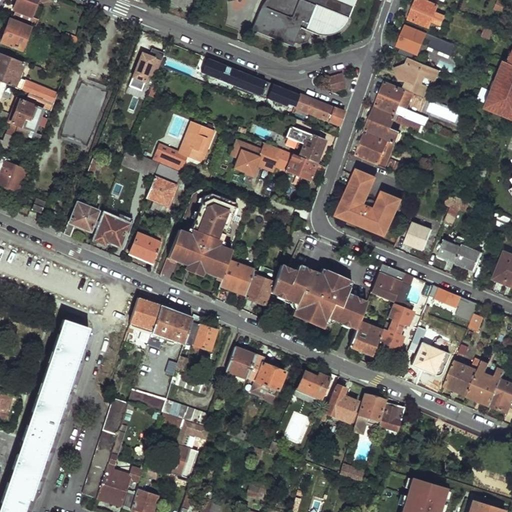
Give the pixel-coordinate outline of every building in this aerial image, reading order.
[(17,0),(14,9),(15,9),(13,15),(35,25),(38,18),(32,16),(36,5),(37,0),(17,0)] [(298,0),(298,1),(295,0),(266,0),(261,15),(258,13),(250,33),(292,50),(293,46),(299,48),(306,46),(310,35),(325,42),(336,41),(344,33),(355,0),(298,0)] [(425,0),(417,0),(410,19),(429,27),(432,21),(441,24),(445,16),(436,12),(439,6),(425,0)] [(436,12),(445,16),(448,8),(439,4),(439,6),(436,12)] [(36,5),(32,16),(38,18),(42,8),(36,5)] [(10,19),(1,41),(23,49),(31,27),(10,19)] [(407,26),(398,46),(418,54),(426,34),(407,26)] [(491,39),(492,30),(484,28),(483,38),(491,39)] [(66,31),(64,36),(68,38),(77,41),(79,36),(66,31)] [(68,38),(66,43),(75,46),(77,41),(68,38)] [(429,52),(452,58),(455,43),(432,38),(429,52)] [(157,57),(142,51),(132,78),(147,84),(150,74),(156,76),(162,61),(157,58),(157,57)] [(0,53),(0,80),(29,92),(26,99),(43,106),(43,107),(51,110),(60,87),(43,79),(40,85),(19,77),(24,64),(0,53)] [(261,95),(267,81),(208,58),(203,72),(261,95)] [(408,81),(405,88),(425,97),(428,90),(433,88),(431,81),(438,78),(441,71),(412,59),(410,63),(396,68),(399,78),(406,76),(408,81)] [(511,61),(509,60),(508,59),(507,61),(504,68),(500,78),(494,91),(493,93),(489,105),(511,114),(511,61)] [(341,74),(328,78),(333,92),(346,88),(341,74)] [(500,78),(498,77),(497,79),(494,78),(492,86),(493,87),(492,89),(494,91),(500,78)] [(386,82),(377,105),(405,116),(404,118),(407,119),(424,126),(427,120),(407,111),(414,94),(386,82)] [(78,84),(65,139),(91,145),(104,91),(78,84)] [(296,106),(301,95),(273,84),(268,98),(288,106),(289,104),(296,106)] [(489,105),(493,93),(491,92),(490,94),(488,94),(484,103),(489,105)] [(296,106),(295,109),(342,126),(347,111),(301,94),(301,95),(296,106)] [(20,100),(12,123),(16,125),(12,137),(37,148),(42,135),(34,132),(43,109),(20,100)] [(43,109),(34,132),(42,135),(51,112),(43,109)] [(375,109),(367,130),(387,138),(386,140),(388,141),(396,144),(401,132),(391,127),(395,117),(375,109)] [(399,117),(397,123),(421,133),(424,126),(407,119),(406,120),(399,117)] [(191,121),(178,153),(192,159),(196,151),(199,152),(205,138),(208,139),(212,130),(191,121)] [(304,145),(299,156),(317,163),(326,140),(290,125),(285,137),(304,145)] [(366,133),(357,155),(377,163),(377,164),(401,174),(403,168),(405,164),(390,158),(396,144),(388,141),(387,142),(366,133)] [(196,151),(192,159),(199,162),(208,139),(205,138),(199,152),(196,151)] [(0,139),(0,151),(6,154),(9,143),(0,139)] [(259,156),(262,149),(236,139),(229,157),(237,159),(233,169),(245,173),(245,175),(254,178),(258,169),(257,168),(257,167),(261,156),(259,156)] [(286,172),(292,154),(264,143),(262,149),(259,156),(261,156),(257,167),(274,173),(276,168),(286,172)] [(128,148),(122,163),(154,176),(159,163),(160,162),(128,148)] [(292,154),(286,172),(311,182),(316,168),(324,172),(326,166),(317,163),(299,156),(292,154)] [(0,155),(0,183),(0,184),(8,163),(10,160),(0,155)] [(92,156),(85,174),(91,176),(98,159),(92,156)] [(484,161),(478,178),(485,180),(491,164),(484,161)] [(8,163),(0,184),(19,191),(27,171),(8,163)] [(154,176),(147,196),(168,204),(180,172),(159,163),(154,176)] [(403,168),(401,174),(409,178),(411,172),(403,168)] [(342,210),(340,216),(382,231),(384,225),(387,226),(397,195),(380,189),(376,201),(379,202),(377,209),(358,202),(360,195),(363,196),(371,175),(354,169),(339,209),(342,210)] [(117,177),(105,207),(114,211),(116,207),(119,208),(129,182),(117,177)] [(67,220),(62,233),(72,237),(77,225),(91,231),(99,211),(96,210),(100,200),(87,195),(83,204),(76,201),(68,220),(67,220)] [(363,196),(360,195),(358,202),(377,209),(379,202),(376,201),(375,205),(362,200),(363,196)] [(455,196),(444,223),(453,226),(459,209),(461,210),(465,201),(455,196)] [(469,196),(467,201),(473,204),(475,198),(469,196)] [(36,198),(31,209),(40,213),(44,201),(36,198)] [(224,213),(226,210),(209,204),(202,207),(199,216),(196,223),(193,231),(189,229),(187,233),(176,229),(164,259),(166,260),(165,263),(171,265),(172,262),(182,266),(180,271),(199,278),(201,273),(213,277),(212,280),(217,282),(228,250),(216,246),(218,241),(214,240),(220,226),(220,224),(224,213)] [(492,212),(487,224),(496,228),(498,225),(507,229),(511,219),(492,212)] [(229,215),(224,213),(220,224),(226,226),(229,215)] [(107,216),(97,239),(106,243),(107,239),(121,245),(130,225),(107,216)] [(432,231),(413,223),(406,242),(424,250),(432,231)] [(225,228),(220,226),(214,240),(218,241),(220,242),(225,228)] [(139,231),(131,252),(154,261),(165,232),(160,231),(158,238),(139,231)] [(445,240),(439,255),(457,262),(463,247),(445,240)] [(463,247),(457,262),(478,271),(485,253),(464,245),(463,247)] [(511,255),(506,254),(496,279),(511,285),(511,255)] [(255,270),(229,261),(222,280),(219,289),(246,296),(255,270)] [(280,265),(271,290),(276,293),(276,295),(283,298),(284,296),(297,302),(292,314),(309,321),(325,277),(328,270),(323,268),(320,275),(299,266),(296,272),(280,265)] [(325,277),(309,321),(322,327),(327,315),(341,321),(340,323),(348,326),(349,323),(357,328),(360,321),(367,302),(348,293),(350,287),(353,280),(349,278),(328,270),(325,277)] [(379,272),(372,291),(395,300),(402,282),(402,281),(379,272)] [(402,281),(402,282),(411,286),(415,277),(406,273),(404,279),(402,281)] [(255,275),(247,298),(265,304),(273,282),(255,275)] [(383,330),(379,341),(399,349),(404,337),(399,335),(404,323),(408,325),(413,312),(409,310),(412,304),(405,301),(411,286),(402,282),(395,300),(383,330)] [(435,285),(431,295),(458,306),(461,296),(450,291),(435,285)] [(131,320),(131,321),(132,321),(137,323),(153,329),(160,307),(161,306),(139,298),(131,320)] [(153,329),(152,331),(185,344),(185,343),(193,318),(160,307),(153,329)] [(475,312),(469,326),(479,330),(484,316),(475,312)] [(193,318),(185,343),(209,351),(217,331),(199,325),(202,317),(194,314),(193,318)] [(64,320),(0,506),(0,511),(23,511),(28,497),(31,498),(35,485),(36,481),(45,457),(46,452),(55,429),(56,424),(65,399),(67,395),(76,368),(77,364),(85,342),(86,338),(89,330),(64,320)] [(357,328),(350,345),(373,354),(379,341),(383,330),(360,321),(357,328)] [(416,353),(412,364),(421,368),(422,365),(437,371),(444,350),(422,342),(428,329),(419,326),(409,350),(416,353)] [(134,339),(144,345),(149,335),(139,329),(134,339)] [(150,336),(148,343),(161,348),(163,340),(150,336)] [(463,344),(460,351),(466,354),(469,346),(463,344)] [(235,346),(226,371),(247,379),(247,378),(256,354),(235,346)] [(256,354),(247,378),(255,381),(251,391),(265,396),(264,398),(273,402),(285,371),(273,366),(274,364),(263,359),(264,357),(256,354)] [(176,368),(184,371),(188,358),(180,356),(176,368)] [(456,360),(447,385),(469,395),(483,361),(478,359),(474,368),(456,360)] [(469,395),(493,404),(503,379),(506,372),(507,371),(498,367),(495,375),(486,372),(489,363),(483,361),(469,395)] [(176,368),(172,383),(208,394),(213,381),(212,381),(184,371),(176,368)] [(296,387),(290,401),(296,403),(299,397),(302,390),(321,398),(329,377),(319,373),(318,377),(306,371),(299,388),(296,387)] [(511,382),(503,379),(493,404),(509,411),(511,404),(511,382)] [(338,384),(326,412),(349,422),(353,412),(358,402),(344,395),(347,389),(338,384)] [(129,401),(162,412),(166,400),(134,388),(129,401)] [(302,390),(299,397),(319,404),(321,398),(302,390)] [(355,425),(354,429),(362,433),(364,426),(372,428),(377,430),(385,400),(366,394),(360,413),(359,413),(358,414),(355,425)] [(114,398),(83,494),(97,498),(120,430),(128,403),(114,398)] [(166,400),(162,412),(183,419),(189,421),(206,426),(211,414),(166,400)] [(385,405),(379,424),(398,430),(405,407),(398,405),(397,409),(385,405)] [(353,412),(349,422),(355,425),(358,414),(353,412)] [(183,419),(178,433),(184,435),(189,421),(183,419)] [(120,430),(97,498),(121,506),(127,486),(130,487),(132,481),(137,482),(140,471),(131,468),(128,478),(117,475),(116,478),(110,476),(124,432),(120,430)] [(231,435),(229,441),(253,449),(254,443),(231,435)] [(175,444),(167,471),(188,478),(197,451),(175,444)] [(252,459),(260,461),(264,447),(256,444),(252,459)] [(345,462),(341,474),(362,481),(366,469),(345,462)] [(254,481),(249,495),(266,501),(271,486),(254,481)] [(369,483),(367,490),(380,494),(382,487),(369,483)] [(380,494),(374,511),(389,511),(395,490),(382,485),(382,487),(380,494)] [(131,508),(131,510),(135,511),(139,511),(140,510),(147,511),(152,511),(157,496),(137,490),(135,496),(131,508)] [(179,511),(207,511),(211,502),(211,500),(205,499),(201,511),(186,511),(192,494),(186,492),(179,511)] [(128,493),(125,505),(131,508),(135,496),(128,493)] [(502,511),(503,510),(471,501),(467,511),(502,511)] [(207,511),(217,511),(220,505),(211,502),(207,511)]
